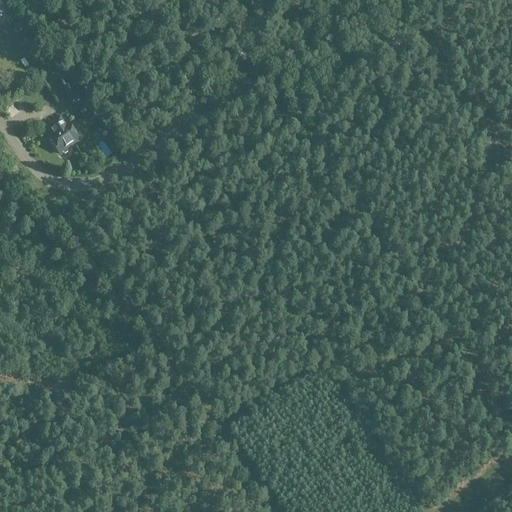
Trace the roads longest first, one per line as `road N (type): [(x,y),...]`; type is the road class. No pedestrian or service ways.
road 1 (track): [(511,99),(461,241),(407,308),(219,433),(162,359)]
road 2 (track): [(81,511),(21,421),(162,359),(72,231),(55,181)]
road 3 (tertiary): [(0,124),(46,177),(94,183),(375,0)]
